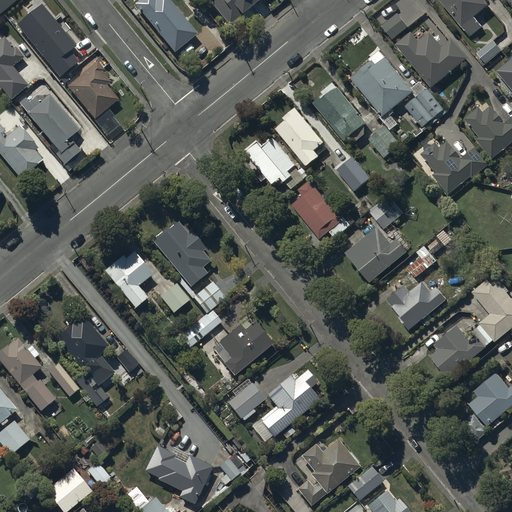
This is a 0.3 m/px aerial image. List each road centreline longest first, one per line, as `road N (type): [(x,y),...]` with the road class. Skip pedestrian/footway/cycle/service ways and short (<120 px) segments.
road 1 (residential): [(182,127),(188,152),(486,511)]
road 2 (unclassified): [(0,277),(182,127)]
road 3 (unclassified): [(182,127),(338,0)]
road 4 (residential): [(182,127),(175,104),(89,0)]
